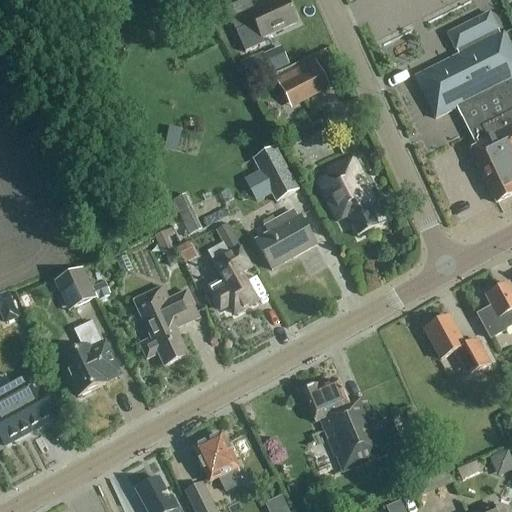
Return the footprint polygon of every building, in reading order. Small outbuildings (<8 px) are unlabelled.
[(255,14),(248,0),(247,0),(225,11),(235,34),(254,26),(261,41),(297,24),(286,0),(255,14)] [(453,51),(455,56),(411,78),(433,122),(455,111),(467,136),(505,117),(511,129),(511,128),(511,55),(501,33),(498,34),(487,12),(444,34),(452,51),(453,51)] [(239,64),(247,84),(269,74),(261,55),(239,64)] [(274,81),(290,111),(329,90),(313,60),(274,81)] [(469,152),(495,205),(511,196),(511,128),(511,129),(505,117),(467,136),(474,149),(469,152)] [(296,167),(328,151),(317,129),(285,145),(296,167)] [(250,161),(273,204),(297,192),(273,149),(250,161)] [(357,238),(386,224),(376,203),(375,204),(354,161),(329,174),(331,178),(319,184),(339,224),(347,219),(357,238)] [(171,202),(187,237),(201,231),(185,196),(171,202)] [(482,223),(475,208),(452,218),(458,234),(482,223)] [(271,272),(316,247),(301,220),(297,222),(292,213),(274,223),(279,231),(256,244),(271,272)] [(239,247),(227,225),(215,232),(227,254),(239,247)] [(179,233),(173,235),(172,236),(170,231),(153,240),(161,258),(164,256),(169,267),(177,264),(166,241),(170,238),(175,248),(184,244),(179,233)] [(197,258),(189,243),(176,250),(183,265),(197,258)] [(139,280),(160,274),(152,245),(131,251),(139,280)] [(207,288),(212,299),(221,314),(230,309),(234,316),(256,304),(244,281),(243,282),(239,275),(250,268),(239,249),(212,264),(221,281),(207,288)] [(102,284),(93,289),(90,290),(81,271),(52,285),(67,314),(97,299),(99,302),(107,298),(106,296),(108,295),(102,284)] [(511,292),(509,286),(485,299),(491,308),(475,316),(489,343),(507,334),(506,332),(511,328),(511,292)] [(163,369),(188,358),(174,327),(194,317),(189,306),(191,305),(187,295),(169,303),(163,291),(134,304),(152,342),(140,347),(147,362),(158,357),(163,369)] [(19,321),(9,296),(0,299),(0,317),(4,327),(19,321)] [(477,340),(463,347),(448,319),(424,332),(439,360),(451,353),(465,380),(491,366),(477,340)] [(104,384),(119,377),(105,345),(102,347),(92,325),(75,332),(83,351),(59,362),(66,377),(69,376),(79,399),(106,387),(104,384)] [(53,364),(43,341),(33,345),(44,369),(53,364)] [(13,355),(0,358),(0,365),(4,381),(19,377),(13,355)] [(30,378),(0,394),(0,442),(3,448),(56,419),(41,391),(38,393),(30,378)] [(349,407),(338,384),(319,393),(316,388),(303,394),(317,425),(321,423),(338,461),(339,460),(347,477),(393,456),(367,399),(349,407)] [(221,438),(194,452),(209,483),(219,479),(225,492),(241,484),(235,471),(237,470),(221,438)] [(489,461),(496,478),(511,471),(511,467),(506,453),(489,461)] [(169,499),(159,480),(136,493),(145,511),(179,511),(171,498),(169,499)] [(185,495),(193,511),(214,511),(202,487),(185,495)] [(404,511),(400,501),(381,510),(381,511),(404,511)]
